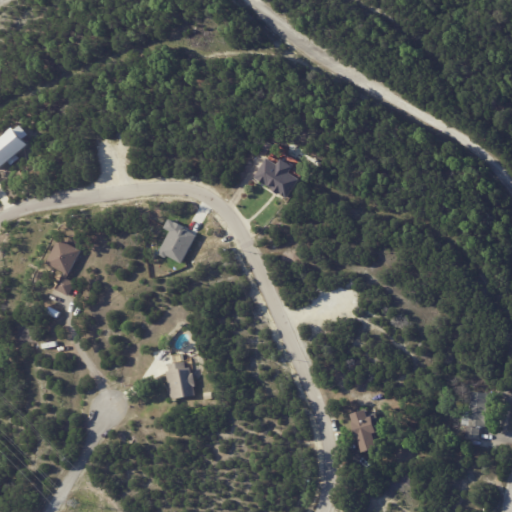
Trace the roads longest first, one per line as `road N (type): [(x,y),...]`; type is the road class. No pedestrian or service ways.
road 1 (residential): [(115,194),(169,187),(211,197),(235,224),(329,431),(321,511)]
road 2 (residential): [(255,0),(288,37),(491,157),(511,188)]
road 3 (residential): [(49,511),(109,407)]
